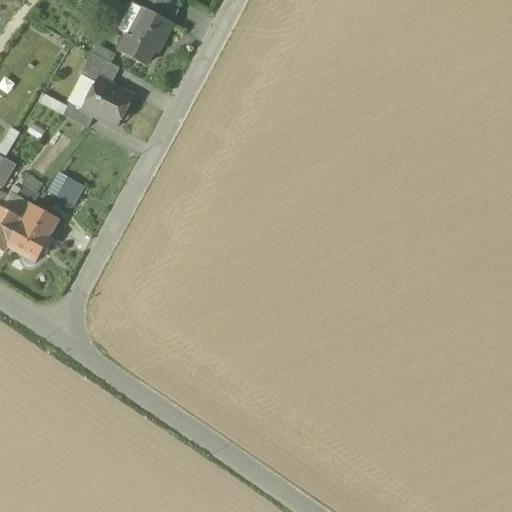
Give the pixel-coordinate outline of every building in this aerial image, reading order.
[(127,36),(141,9),(132,4),(118,32),(127,36)] [(176,15),(153,4),(149,13),(171,25),(176,15)] [(118,53),(145,67),(151,56),(154,58),(171,25),(149,13),(141,9),(127,36),(118,53)] [(98,79),(110,86),(119,69),(91,54),(79,77),(80,77),(95,85),(98,79)] [(95,85),(80,77),(67,102),(69,103),(82,109),(95,85)] [(94,117),(116,129),(120,121),(121,122),(127,120),(129,115),(128,110),(126,109),(132,98),(110,86),(98,79),(95,85),(82,109),(81,110),(94,117)] [(37,103),(62,116),(69,103),(67,102),(45,90),(37,103)] [(62,116),(87,129),(94,117),(81,110),(82,109),(69,103),(62,116)] [(14,166),(3,160),(0,165),(0,182),(4,185),(14,166)] [(46,192),(73,208),(85,188),(57,172),(46,192)] [(0,251),(4,253),(7,248),(22,221),(1,209),(7,197),(0,193),(0,251)] [(7,197),(1,209),(22,221),(27,212),(30,206),(31,205),(10,193),(7,197)] [(30,206),(27,212),(41,219),(45,214),(30,206)] [(27,212),(22,221),(7,248),(23,258),(23,263),(26,266),(30,266),(34,263),(50,235),(56,221),(45,214),(41,219),(27,212)]
